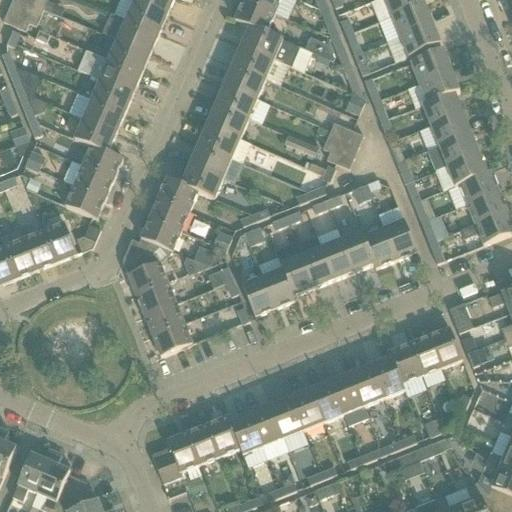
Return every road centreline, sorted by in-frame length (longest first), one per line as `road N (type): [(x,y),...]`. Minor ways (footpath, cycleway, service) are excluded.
road 1 (residential): [(117,450),(133,417),(160,403),(511,265)]
road 2 (residential): [(0,312),(94,277),(213,0)]
road 3 (residential): [(0,395),(117,450)]
road 4 (residential): [(511,119),(465,0)]
